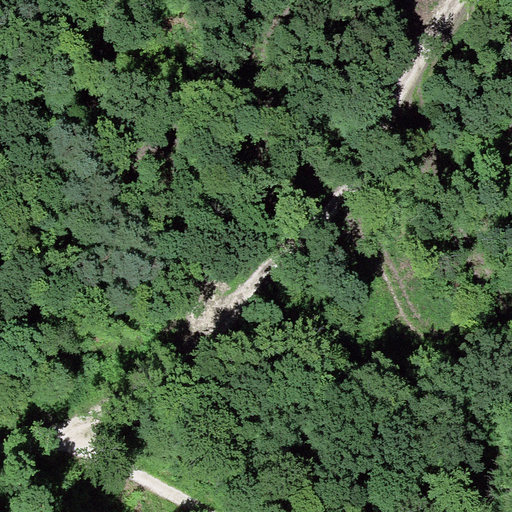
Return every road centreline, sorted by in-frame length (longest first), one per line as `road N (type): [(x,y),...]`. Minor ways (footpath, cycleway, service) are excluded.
road 1 (track): [(0,452),(177,360),(347,182),(458,0)]
road 2 (track): [(208,511),(54,430)]
